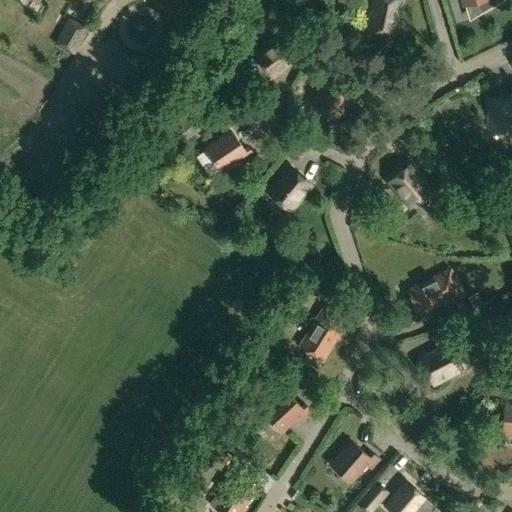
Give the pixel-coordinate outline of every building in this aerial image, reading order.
[(168,0),(188,15),(199,0),(168,0)] [(400,0),(398,0),(373,0),(368,26),(394,32),(400,0)] [(70,17),(55,41),(72,53),(87,27),(70,17)] [(257,57),(271,75),(295,56),(281,38),(257,57)] [(348,91),(330,79),(313,105),(334,119),(347,99),(353,103),(360,92),(351,87),(348,91)] [(511,131),(511,99),(490,99),(489,131),(511,131)] [(231,131),(205,148),(220,170),(239,157),(243,162),(253,155),(248,147),(244,150),(231,131)] [(430,189),(408,161),(388,178),(410,205),(430,189)] [(290,167),(270,192),(290,209),(310,184),(290,167)] [(451,269),(410,290),(421,311),(444,300),(446,303),(464,295),(451,269)] [(324,307),(301,346),(321,359),(334,336),(338,339),(348,321),(324,307)] [(461,367),(449,344),(421,359),(433,382),(461,367)] [(285,391),(263,412),(281,431),(298,415),(302,420),(311,411),(305,404),(301,407),(285,391)] [(511,409),(500,410),(500,439),(511,438),(511,409)] [(351,440),(330,464),(350,481),(365,463),(370,468),(378,458),(371,451),(368,455),(351,440)] [(220,511),(238,511),(256,485),(231,469),(208,504),(220,511)] [(404,484),(384,507),(390,511),(410,511),(421,499),(404,484)]
